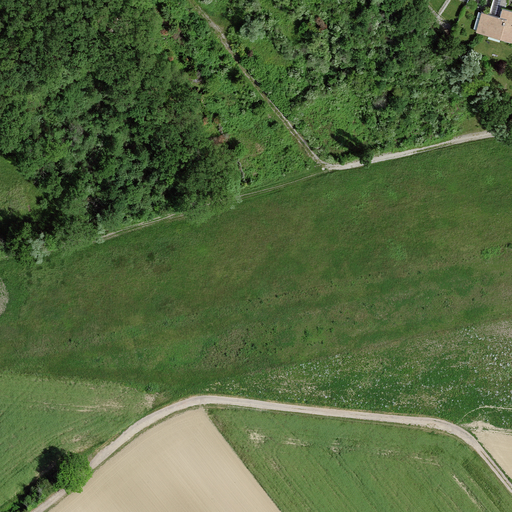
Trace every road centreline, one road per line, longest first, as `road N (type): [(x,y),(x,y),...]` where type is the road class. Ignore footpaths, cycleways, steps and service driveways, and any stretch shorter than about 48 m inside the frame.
road 1 (track): [(451,430),(194,403),(138,428),(39,511)]
road 2 (track): [(192,0),(321,162),(349,165),(511,129)]
